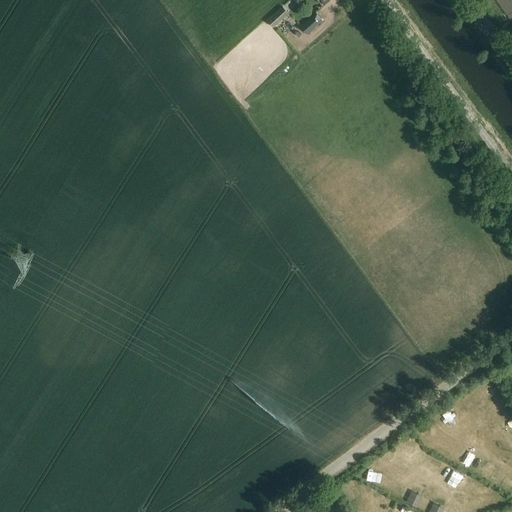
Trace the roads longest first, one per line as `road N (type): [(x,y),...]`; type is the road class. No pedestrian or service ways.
road 1 (tertiary): [(275,511),(511,338)]
road 2 (unclassified): [(511,174),(384,0)]
